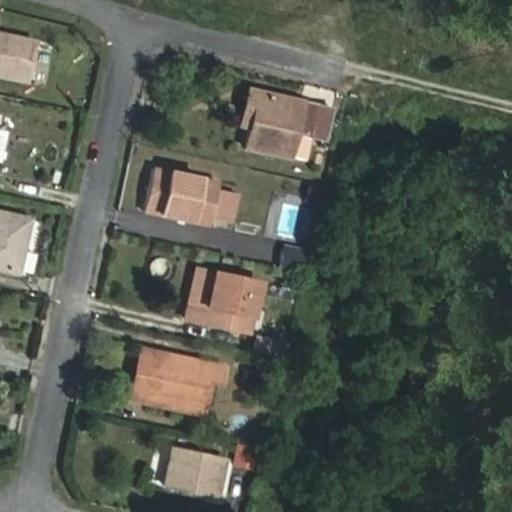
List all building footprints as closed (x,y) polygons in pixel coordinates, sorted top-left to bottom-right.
[(0,75),(25,81),(34,42),(0,34),(0,75)] [(324,139),(331,109),(247,90),(239,123),(249,125),(244,147),(304,160),(310,136),(324,139)] [(326,175),(332,150),(326,149),(320,173),(326,175)] [(207,226),(216,182),(151,168),(141,211),(207,226)] [(318,201),(321,188),(308,185),(305,198),(318,201)] [(0,269),(16,273),(29,219),(0,212),(0,269)] [(302,271),(306,250),(281,245),(276,265),(302,271)] [(205,298),(211,271),(194,268),(188,295),(205,298)] [(245,332),(257,282),(211,271),(205,298),(188,295),(183,318),(245,332)] [(282,357),(285,342),(254,335),(250,350),(282,357)] [(199,415),(207,380),(219,383),(222,367),(152,351),(141,401),(199,415)] [(265,383),(268,367),(243,362),(240,378),(265,383)] [(273,385),(277,369),(268,367),(265,383),(273,385)] [(234,442),(227,466),(250,472),(258,449),(234,442)] [(215,496),(223,460),(170,448),(163,485),(215,496)]
